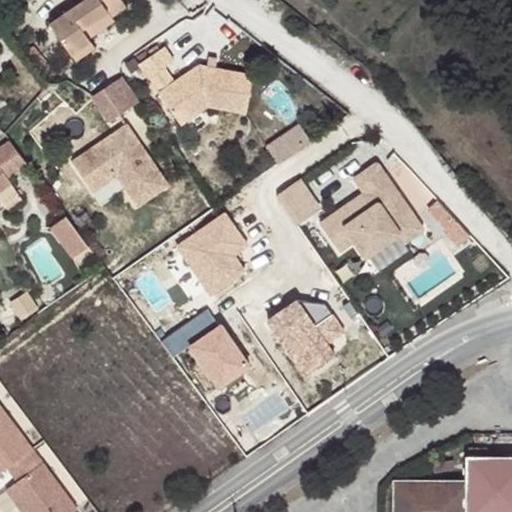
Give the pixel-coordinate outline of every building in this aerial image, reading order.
[(96,0),(54,25),(72,56),(92,47),(90,41),(120,25),(116,20),(134,10),(127,0),(96,0)] [(92,47),(72,56),(77,66),(97,56),(92,47)] [(169,57),(143,74),(153,88),(154,88),(169,78),(179,71),(169,57)] [(203,76),(178,92),(164,102),(163,103),(184,134),(212,116),(250,126),(259,91),(203,76)] [(169,78),(154,88),(164,102),(178,92),(169,78)] [(129,88),(99,108),(115,132),(146,112),(129,88)] [(302,128),(271,152),(285,169),(317,146),(302,128)] [(144,153),(134,138),(79,175),(99,204),(124,187),(142,214),(171,194),(150,162),(143,166),(137,157),(144,153)] [(0,201),(16,190),(14,185),(27,176),(10,151),(0,157),(0,201)] [(150,162),(144,153),(137,157),(143,166),(150,162)] [(410,211),(377,162),(356,177),(365,191),(368,196),(351,207),(349,203),(320,223),(338,249),(353,238),(365,255),(398,232),(392,223),(410,211)] [(304,184),(282,200),(301,229),(324,212),(304,184)] [(349,203),(351,207),(368,196),(365,191),(349,203)] [(410,211),(392,223),(398,232),(404,240),(421,228),(410,211)] [(85,254),(56,217),(42,227),(70,265),(85,254)] [(18,316),(36,304),(26,288),(7,300),(18,316)] [(77,511),(0,408),(0,478),(9,472),(19,486),(8,494),(21,511),(77,511)] [(511,511),(511,467),(464,467),(464,495),(396,496),(395,511),(511,511)]
